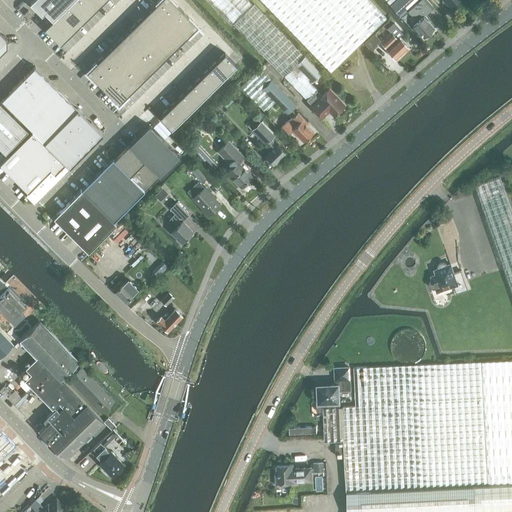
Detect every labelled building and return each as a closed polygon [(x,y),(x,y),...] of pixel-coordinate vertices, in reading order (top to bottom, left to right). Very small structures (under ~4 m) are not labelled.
[(31,0),(29,2),(41,14),(44,12),(52,19),(71,0),(31,0)] [(79,0),(72,0),(68,4),(83,20),(91,12),(79,0)] [(94,0),(79,0),(91,12),(99,4),(94,0)] [(172,0),(158,0),(156,3),(172,19),(182,9),(172,0)] [(306,99),(306,98),(311,104),(321,116),(328,110),(333,115),(345,104),(329,87),(321,95),(316,89),(317,88),(311,82),(321,72),(304,55),(254,3),(253,4),(248,0),(207,0),(231,25),(233,23),(283,76),(284,76),(306,99)] [(261,0),(331,71),(359,44),(315,0),(261,0)] [(315,0),(359,44),(386,17),(369,0),(315,0)] [(400,17),(401,16),(408,10),(417,20),(413,24),(424,37),(434,27),(427,19),(429,18),(425,14),(431,8),(433,6),(427,0),(395,0),(390,5),(400,17)] [(156,3),(146,12),(162,29),(172,19),(156,3)] [(68,4),(60,12),(75,28),(83,20),(68,4)] [(182,9),(172,19),(187,35),(197,25),(182,9)] [(28,10),(24,14),(28,18),(32,14),(28,10)] [(60,12),(52,20),(68,35),(75,28),(60,12)] [(146,12),(136,22),(152,38),(162,29),(146,12)] [(172,19),(162,29),(178,45),(187,35),(172,19)] [(52,20),(44,28),(60,43),(68,35),(52,20)] [(136,22),(126,32),(142,48),(152,38),(136,22)] [(408,47),(399,36),(403,33),(395,25),(389,30),(391,32),(381,41),(396,58),(408,47)] [(162,29),(152,38),(168,54),(178,45),(162,29)] [(126,32),(116,42),(132,58),(142,48),(126,32)] [(364,42),(370,49),(380,39),(375,33),(364,42)] [(152,38),(142,48),(158,64),(168,54),(152,38)] [(116,42),(106,51),(122,67),(132,58),(116,42)] [(142,48),(132,58),(148,74),(158,64),(142,48)] [(106,51),(96,61),(112,77),(122,67),(106,51)] [(225,53),(217,61),(228,72),(236,64),(225,53)] [(132,58),(122,67),(138,84),(148,74),(132,58)] [(96,61),(87,71),(102,87),(112,77),(96,61)] [(217,61),(209,69),(220,80),(228,72),(217,61)] [(35,66),(2,99),(44,142),(69,166),(100,135),(102,133),(102,132),(78,108),(35,66)] [(122,67),(112,77),(128,93),(138,84),(122,67)] [(296,105),(271,79),(260,67),(240,87),(265,112),(275,101),(288,113),(296,105)] [(209,69),(201,77),(212,88),(220,80),(209,69)] [(112,77),(102,87),(118,103),(128,93),(112,77)] [(201,77),(192,85),(204,96),(212,88),(201,77)] [(192,85),(184,93),(195,104),(204,96),(192,85)] [(184,93),(176,100),(187,112),(195,104),(184,93)] [(176,100),(168,108),(179,120),(187,112),(176,100)] [(0,147),(5,152),(28,129),(0,101),(0,147)] [(168,108),(160,116),(171,128),(179,120),(168,108)] [(304,118),(297,112),(291,117),(291,116),(281,125),(289,133),(293,129),(303,140),(313,131),(302,121),(304,118)] [(251,129),(266,143),(270,148),(264,154),(273,164),(285,152),(276,142),(275,143),(271,138),(274,135),(260,120),(251,129)] [(149,124),(129,144),(160,175),(179,155),(149,124)] [(32,130),(0,161),(0,163),(27,190),(25,193),(34,202),(63,173),(69,167),(64,162),(32,130)] [(242,166),(238,161),(244,156),(228,140),(217,150),(233,165),(227,171),(241,185),(251,175),(243,165),(242,166)] [(128,144),(114,158),(144,188),(145,189),(160,175),(129,144),(128,144)] [(88,251),(116,222),(113,220),(144,188),(114,158),(112,157),(53,217),(88,251)] [(201,182),(206,177),(195,166),(191,170),(201,182)] [(511,287),(511,209),(500,175),(476,184),(511,287)] [(208,215),(219,205),(204,187),(192,197),(208,215)] [(168,193),(162,188),(155,195),(160,201),(168,193)] [(181,242),(193,230),(182,220),(189,214),(177,201),(170,208),(174,213),(171,216),(170,219),(169,221),(169,224),(170,225),(173,228),(170,231),(181,242)] [(434,288),(436,288),(437,292),(445,289),(454,285),(456,292),(468,288),(461,269),(454,272),(451,263),(447,264),(446,262),(444,261),(441,261),(439,263),(438,265),(438,268),(435,269),(436,274),(432,275),(433,279),(431,280),(430,282),(430,285),(431,287),(434,288)] [(125,301),(127,303),(132,298),(130,296),(134,292),(132,290),(135,287),(128,280),(125,283),(124,281),(114,290),(125,301)] [(15,318),(27,306),(8,288),(0,295),(0,310),(4,315),(8,311),(15,318)] [(166,305),(174,297),(169,292),(161,300),(166,305)] [(168,330),(182,315),(174,307),(165,318),(161,314),(156,319),(168,330)] [(40,320),(25,334),(42,352),(35,358),(25,367),(31,373),(25,379),(53,409),(47,415),(50,419),(39,429),(65,457),(65,456),(103,420),(86,403),(62,378),(79,361),(40,320)] [(0,357),(13,344),(0,330),(0,357)] [(511,483),(511,359),(367,366),(354,367),(356,405),(343,406),(339,406),(339,403),(317,404),(317,409),(320,409),(320,412),(324,412),(325,440),(344,439),(347,490),(347,492),(511,483)] [(102,412),(113,401),(113,400),(80,367),(69,377),(102,412)] [(317,404),(339,403),(339,401),(340,401),(339,390),(350,389),(349,367),(335,367),(336,383),(331,383),(331,386),(318,387),(319,401),(317,401),(317,404)] [(14,403),(21,396),(14,390),(8,396),(14,403)] [(188,404),(186,401),(155,391),(152,392),(152,394),(153,397),(185,407),(188,404)] [(108,417),(103,421),(112,430),(117,425),(108,417)] [(0,461),(16,445),(0,428),(0,461)] [(93,448),(103,458),(100,461),(112,474),(123,463),(110,450),(109,451),(100,441),(93,448)] [(324,472),(324,462),(313,463),(314,472),(324,472)] [(294,467),(294,464),(277,465),(278,473),(276,473),(277,485),(287,484),(287,482),(295,481),(313,480),(312,466),(294,467)] [(511,511),(511,483),(347,492),(348,511),(511,511)] [(59,511),(65,506),(56,496),(49,503),(48,502),(36,511),(59,511)] [(35,499),(30,504),(34,508),(39,503),(35,499)]
